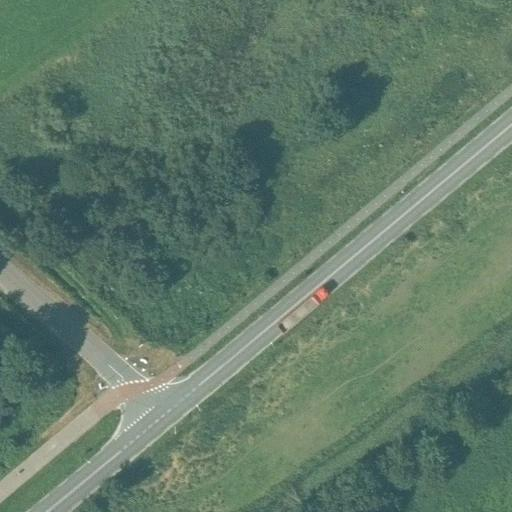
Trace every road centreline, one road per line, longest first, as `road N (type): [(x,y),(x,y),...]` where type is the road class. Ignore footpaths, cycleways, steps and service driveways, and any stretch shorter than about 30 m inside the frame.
road 1 (primary): [(163,416),(511,125)]
road 2 (unclassified): [(135,390),(0,266)]
road 3 (unclassified): [(135,390),(97,411),(0,492)]
road 4 (primary): [(46,511),(163,416)]
